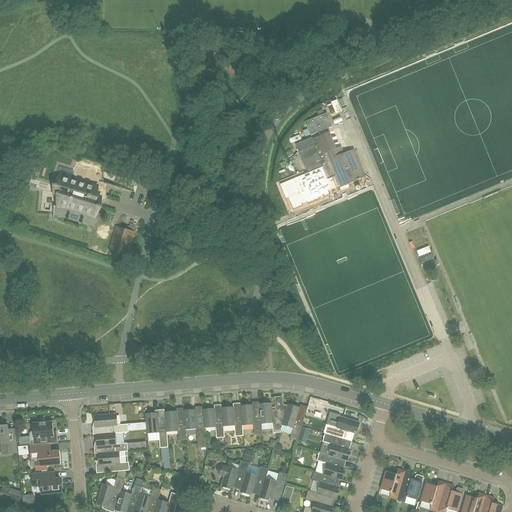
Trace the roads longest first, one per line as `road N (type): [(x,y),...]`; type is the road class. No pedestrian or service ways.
road 1 (tertiary): [(385,405),(271,377),(70,394)]
road 2 (residential): [(511,483),(375,442)]
road 3 (tertiary): [(511,441),(385,405)]
